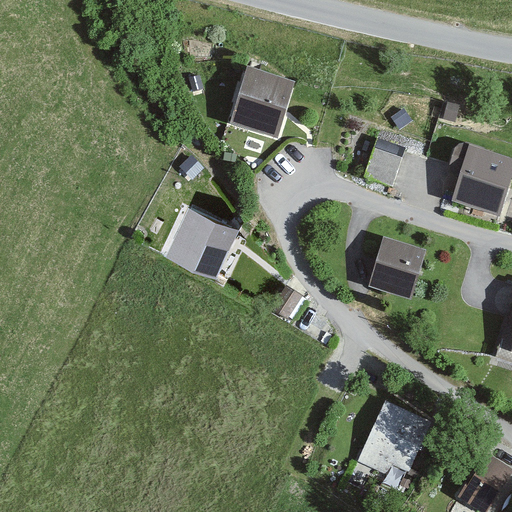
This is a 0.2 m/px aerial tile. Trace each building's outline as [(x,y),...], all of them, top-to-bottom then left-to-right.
[(278,143),(295,86),(247,72),(230,128),(278,143)] [(501,221),(511,183),(511,162),(469,149),(452,206),(501,221)] [(401,160),(375,151),(366,177),(392,186),(401,160)] [(218,273),(238,226),(189,204),(168,251),(218,273)] [(412,303),(428,252),(384,239),(368,290),(412,303)] [(299,296),(285,287),(271,309),(285,318),(299,296)] [(432,425),(387,404),(359,464),(386,477),(390,470),(407,478),(432,425)] [(488,511),(511,475),(511,473),(486,457),(459,498),(480,511),(488,511)]
